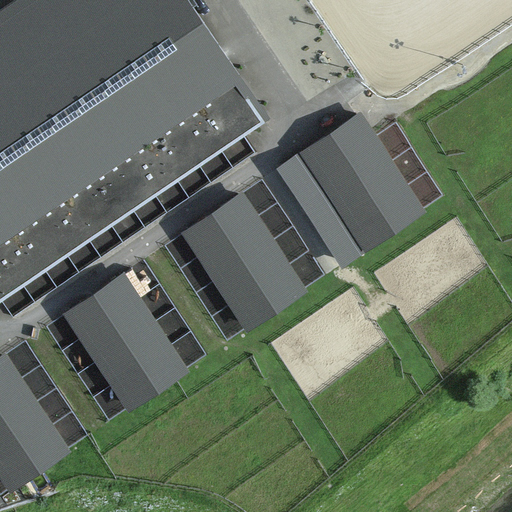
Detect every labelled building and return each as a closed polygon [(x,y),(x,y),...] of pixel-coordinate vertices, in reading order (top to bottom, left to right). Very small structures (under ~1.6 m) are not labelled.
[(187,0),(82,0),(0,55),(0,300),(268,120),(187,0)] [(363,251),(425,211),(362,113),(300,153),(363,251)] [(381,130),(425,199),(441,189),(397,120),(381,130)] [(246,331),(308,291),(245,194),(183,234),(246,331)] [(127,413),(189,373),(126,275),(64,315),(127,413)] [(0,480),(8,492),(70,452),(6,355),(0,358),(0,480)]
